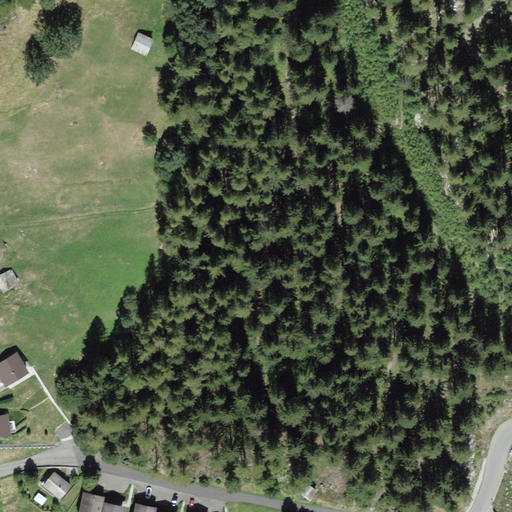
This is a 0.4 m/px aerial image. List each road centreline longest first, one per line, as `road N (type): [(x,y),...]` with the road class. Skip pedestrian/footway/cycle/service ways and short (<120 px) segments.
road 1 (track): [(63,458),(110,379),(133,317),(165,277),(197,257),(211,227),(217,170)]
road 2 (unclassified): [(0,468),(93,462),(305,511)]
road 3 (track): [(511,79),(467,54),(473,28),(506,0)]
